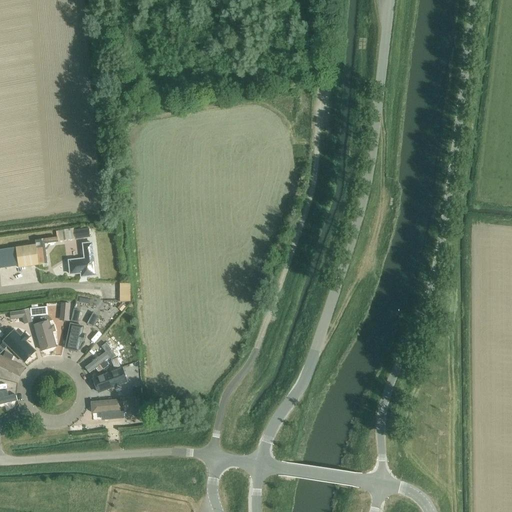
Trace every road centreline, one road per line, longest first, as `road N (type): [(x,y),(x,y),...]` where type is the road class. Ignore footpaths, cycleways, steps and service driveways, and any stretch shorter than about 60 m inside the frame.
road 1 (unclassified): [(380,484),(383,403),(436,267),(473,0)]
road 2 (unclassified): [(261,465),(272,424),(306,377),(358,217),(389,0)]
road 3 (track): [(309,0),(318,76),(314,180),(256,349)]
road 4 (track): [(378,101),(379,203),(338,318),(314,354)]
road 5 (unclassified): [(214,458),(158,452),(0,462)]
road 6 (unclassified): [(380,484),(261,465)]
